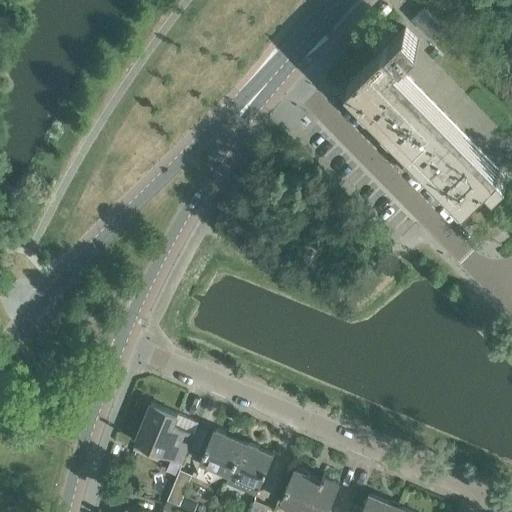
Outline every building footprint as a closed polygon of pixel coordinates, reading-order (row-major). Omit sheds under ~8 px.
[(429,34),(439,23),(424,7),(413,18),(429,34)] [(405,27),(348,83),(465,202),(487,181),(494,189),(507,176),(397,65),(411,51),(410,50),(419,41),(405,27)] [(136,438),(134,441),(139,443),(139,442),(140,442),(157,450),(159,445),(168,449),(166,453),(183,460),(195,433),(173,424),(178,413),(151,401),(142,421),(144,422),(138,439),(136,438)] [(214,428),(200,461),(201,461),(229,473),(230,473),(242,443),(231,438),(232,435),(227,433),(216,429),(214,428)] [(229,473),(226,481),(256,494),(259,486),(273,453),(259,447),(248,443),(248,442),(243,440),(242,443),(230,473),(229,473)] [(294,468),(288,483),(289,483),(281,500),(309,511),(326,511),(339,482),(325,476),(325,475),(323,473),(320,479),(305,472),(306,470),(298,467),(297,469),(294,468)] [(180,469),(179,472),(167,499),(178,504),(179,504),(192,474),(180,469)] [(372,494),(369,493),(363,508),(355,504),(351,511),(395,511),(398,506),(397,506),(392,504),(392,503),(391,503),(389,502),(371,495),(372,494)] [(165,503),(164,509),(173,511),(175,511),(178,504),(167,499),(166,503),(165,503)] [(265,511),(268,506),(266,505),(266,506),(256,501),(257,500),(255,499),(249,511),(265,511)]
